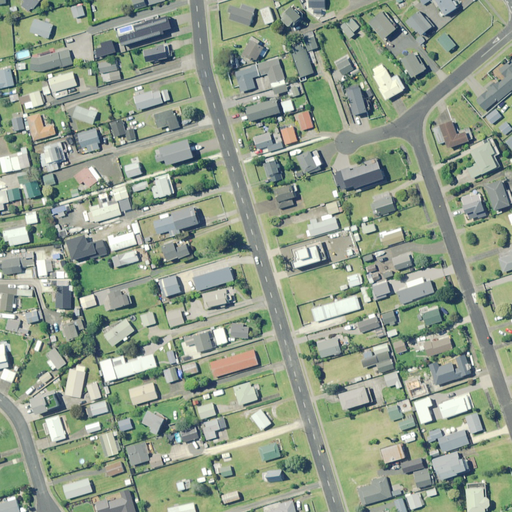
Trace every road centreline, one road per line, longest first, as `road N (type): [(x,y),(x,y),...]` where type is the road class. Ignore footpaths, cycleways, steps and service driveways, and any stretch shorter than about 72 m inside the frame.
road 1 (tertiary): [(338,511),(202,61),(195,0)]
road 2 (residential): [(511,422),(409,120)]
road 3 (residential): [(511,29),(409,120)]
road 4 (residential): [(46,511),(18,419),(0,400)]
